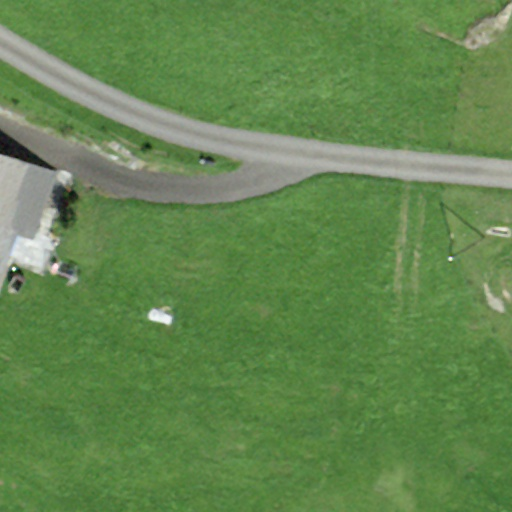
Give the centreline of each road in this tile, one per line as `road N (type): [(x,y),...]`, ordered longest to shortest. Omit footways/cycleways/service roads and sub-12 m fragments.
road 1 (track): [(511,173),(214,141),(111,104),(0,38)]
road 2 (track): [(294,155),(243,183),(150,185),(0,131)]
